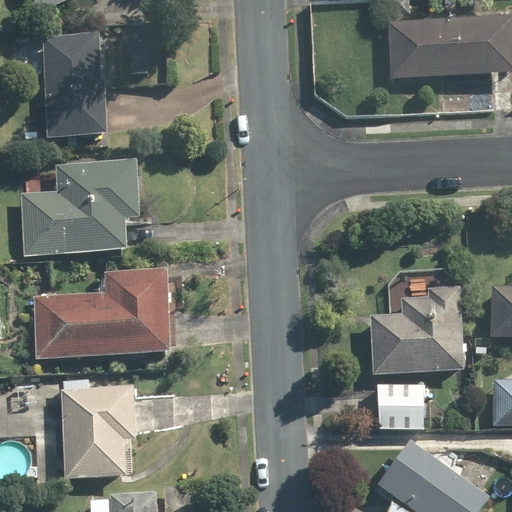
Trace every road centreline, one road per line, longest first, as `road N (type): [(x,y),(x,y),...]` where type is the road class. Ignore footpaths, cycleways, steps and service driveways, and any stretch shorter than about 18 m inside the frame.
road 1 (residential): [(269,176),(283,511)]
road 2 (residential): [(269,176),(511,168)]
road 3 (residential): [(261,0),(269,176)]
